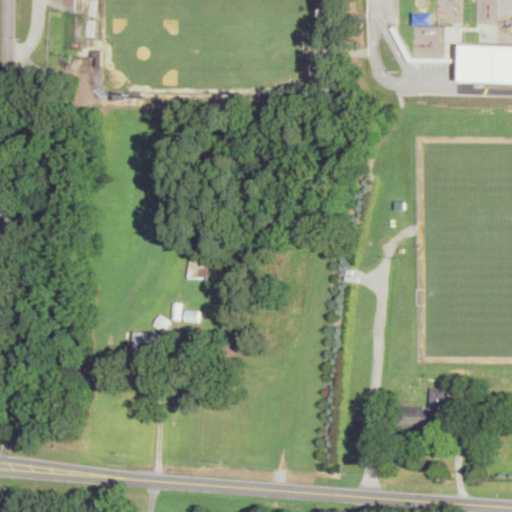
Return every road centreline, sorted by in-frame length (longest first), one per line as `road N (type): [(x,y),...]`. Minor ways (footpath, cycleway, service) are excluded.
road 1 (residential): [(0,464),(511,505)]
road 2 (residential): [(0,180),(7,0)]
